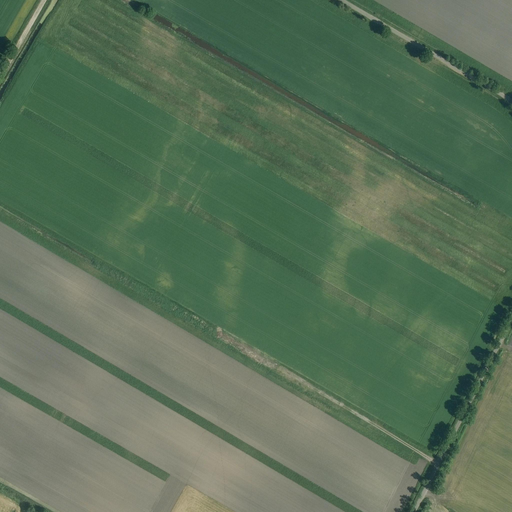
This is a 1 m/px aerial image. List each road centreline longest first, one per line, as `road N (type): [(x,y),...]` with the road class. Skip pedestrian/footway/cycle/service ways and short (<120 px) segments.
road 1 (unclassified): [(414,511),(511,318)]
road 2 (unclassified): [(511,102),(340,0)]
